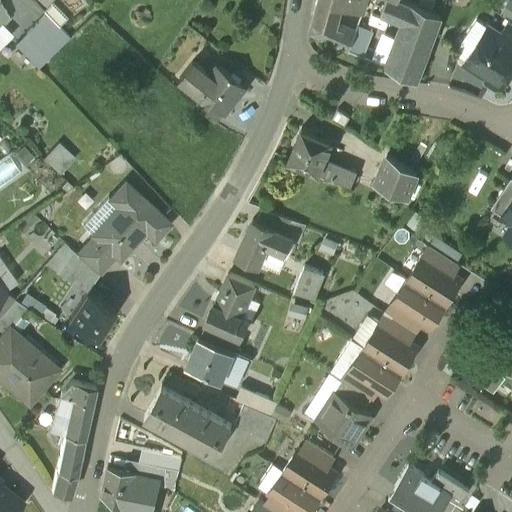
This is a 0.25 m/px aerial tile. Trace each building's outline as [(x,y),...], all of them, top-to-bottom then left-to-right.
[(317,0),(316,4),(318,4),(314,20),(333,26),(335,21),(340,1),(360,6),(362,0),(317,0)] [(387,66),(386,69),(415,82),(440,16),(402,0),(385,0),(380,13),(404,23),(398,39),(387,66)] [(46,13),(14,44),(37,67),(69,36),(46,13)] [(0,19),(0,46),(13,30),(0,20),(0,19)] [(355,29),(335,21),(333,26),(314,20),(313,19),(309,33),(348,51),(349,50),(355,29)] [(511,22),(508,20),(499,33),(511,41),(511,22)] [(398,39),(357,25),(355,29),(349,50),(387,66),(398,39)] [(511,41),(499,33),(488,26),(465,60),(487,74),(488,81),(494,85),(501,83),(505,78),(503,71),(511,57),(511,41)] [(244,84),(218,63),(210,74),(192,59),(179,76),(206,97),(223,111),(244,84)] [(206,97),(198,107),(214,122),(223,111),(206,97)] [(349,116),(337,109),(331,118),(343,126),(349,116)] [(331,139),(301,126),(288,158),(318,171),(322,159),(331,139)] [(59,138),(45,152),(61,169),(75,155),(59,138)] [(11,154),(0,162),(0,185),(22,171),(11,154)] [(416,173),(386,154),(374,183),(406,197),(416,173)] [(355,173),(322,159),(318,171),(350,185),(355,173)] [(511,178),(511,177),(491,207),(502,215),(511,200),(511,178)] [(169,222),(125,181),(110,197),(118,205),(92,233),(94,234),(115,253),(119,257),(144,229),(154,238),(169,222)] [(511,200),(502,215),(511,221),(511,223),(505,234),(511,238),(511,200)] [(290,218),(261,207),(256,219),(284,232),(290,218)] [(256,219),(252,218),(240,245),(260,254),(262,251),(266,243),(287,253),(294,237),(284,232),(256,219)] [(94,234),(77,252),(98,271),(115,253),(94,234)] [(458,261),(429,242),(423,252),(452,271),(458,261)] [(328,259),(309,252),(298,278),(299,279),(294,290),(313,296),(328,259)] [(452,271),(423,252),(407,276),(445,300),(460,277),(452,271)] [(255,283),(228,272),(222,285),(243,294),(249,297),(255,283)] [(445,300),(407,276),(392,299),(421,318),(429,324),(445,300)] [(243,294),(222,285),(214,302),(235,312),(243,294)] [(115,308),(86,289),(67,318),(96,336),(115,308)] [(3,291),(0,294),(0,313),(14,297),(3,291)] [(0,313),(0,328),(3,331),(9,325),(10,326),(27,306),(14,297),(0,313)] [(421,318),(392,299),(385,309),(414,328),(421,318)] [(214,302),(213,302),(204,321),(238,336),(247,317),(235,312),(214,302)] [(414,329),(385,310),(379,320),(408,339),(414,329)] [(408,339),(379,320),(363,343),(401,368),(416,344),(408,339)] [(10,326),(9,325),(3,331),(0,335),(0,377),(28,402),(58,367),(10,326)] [(475,342),(461,333),(448,353),(462,363),(467,355),(475,342)] [(233,349),(199,334),(187,362),(206,371),(205,372),(220,378),(233,349)] [(511,345),(503,360),(476,342),(475,342),(467,355),(476,361),(469,371),(493,386),(499,377),(511,356),(511,345)] [(401,368),(363,343),(348,367),(377,386),(385,391),(401,368)] [(511,356),(499,377),(511,385),(511,356)] [(377,386),(348,367),(341,377),(370,396),(377,386)] [(370,396),(341,377),(334,389),(363,408),(370,396)] [(95,385),(71,380),(61,392),(49,428),(64,431),(84,437),(95,385)] [(276,400),(240,384),(235,397),(270,412),(276,400)] [(231,423),(161,385),(145,414),(214,452),(231,423)] [(363,408),(334,389),(316,416),(354,440),(371,414),(363,408)] [(270,413),(244,401),(234,423),(267,437),(276,416),(270,413)] [(84,437),(64,431),(56,469),(51,488),(69,493),(75,475),(76,475),(84,437)] [(333,453),(308,437),(301,446),(326,463),(333,453)] [(301,446),(298,444),(283,467),(320,491),(335,469),(326,463),(301,446)] [(180,455),(142,447),(139,459),(178,468),(180,455)] [(139,459),(136,471),(149,474),(159,476),(158,483),(165,483),(165,466),(139,459)] [(432,478),(408,462),(393,486),(394,487),(415,500),(432,511),(438,511),(451,492),(461,498),(468,487),(438,468),(432,478)] [(136,471),(107,465),(101,493),(127,510),(127,511),(128,511),(151,511),(152,509),(142,506),(149,474),(136,471)] [(165,483),(174,485),(178,468),(165,466),(165,483)] [(306,511),(320,491),(283,467),(268,489),(297,508),(303,511),(306,511)] [(0,479),(0,511),(13,511),(22,501),(0,483),(0,481),(1,480),(0,479)] [(415,500),(394,487),(388,497),(408,510),(415,500)] [(293,511),(297,508),(272,492),(265,502),(280,511),(293,511)] [(265,502),(259,498),(252,509),(256,511),(279,511),(280,511),(265,502)]
